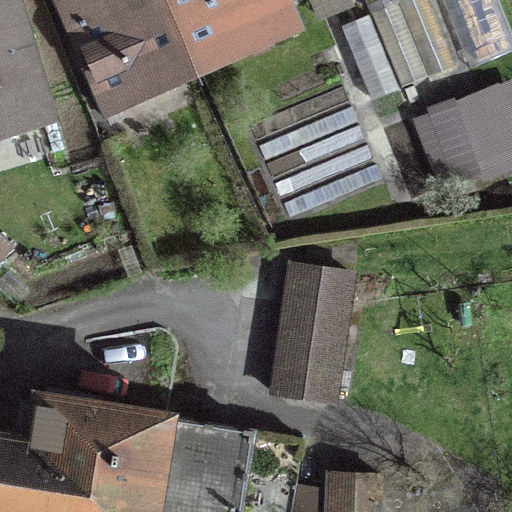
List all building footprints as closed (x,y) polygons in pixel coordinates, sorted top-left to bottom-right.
[(16,0),(0,0),(0,135),(51,119),(16,0)] [(193,76),(157,0),(63,0),(115,111),(193,76)] [(157,0),(193,76),(300,28),(287,0),(157,0)] [(366,0),(403,90),(429,78),(396,0),(366,0)] [(396,0),(429,78),(455,68),(427,0),(396,0)] [(507,58),(486,0),(441,0),(468,73),(507,58)] [(0,236),(0,254),(9,244),(0,236)] [(353,275),(292,264),(271,390),(332,400),(353,275)] [(41,397),(35,442),(23,511),(322,511),(326,489),(298,485),(304,438),(41,397)] [(0,511),(23,511),(35,442),(0,436),(0,511)] [(379,511),(381,476),(331,473),(329,511),(379,511)]
